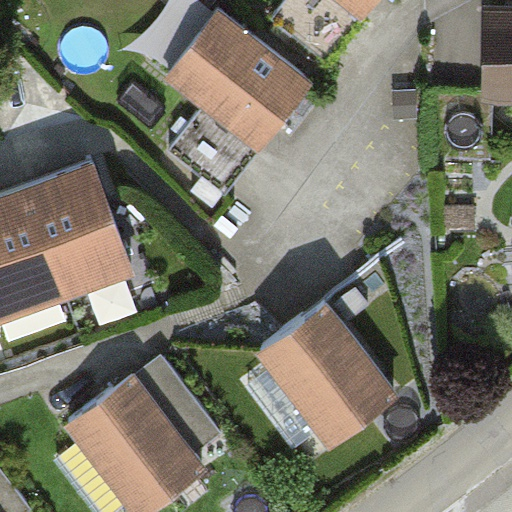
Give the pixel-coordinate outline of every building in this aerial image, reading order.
[(333,0),(359,20),(375,0),(333,0)] [(511,100),(511,10),(493,10),(490,100),(511,100)] [(170,84),(259,153),(310,86),(221,18),(170,84)] [(490,163),(491,110),(432,110),(431,163),(490,163)] [(19,191),(56,301),(123,278),(86,168),(19,191)] [(0,319),(56,301),(19,191),(0,197),(0,319)] [(325,306),(260,357),(332,447),(396,396),(325,306)] [(135,375),(70,424),(137,511),(144,511),(205,466),(135,375)]
